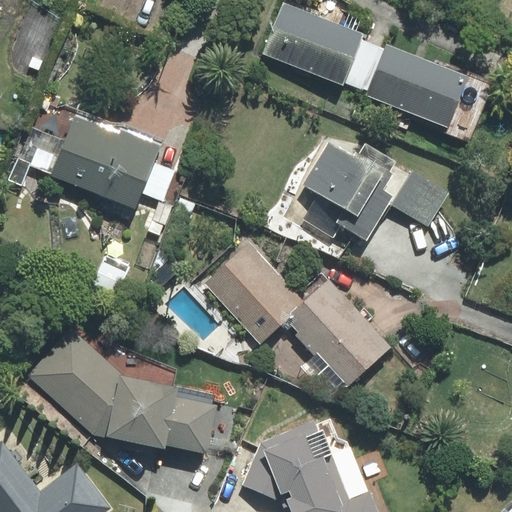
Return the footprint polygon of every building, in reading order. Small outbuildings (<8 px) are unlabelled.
[(258,55),(340,89),(343,83),(363,92),(361,98),(442,132),(463,82),(279,4),(258,55)] [(159,143),(67,110),(41,180),(133,214),(159,143)] [(445,196),(362,146),(353,162),(327,146),(301,190),(315,198),(301,221),(332,240),(340,226),(366,241),(388,206),(426,228),(445,196)] [(244,245),(201,285),(257,346),(284,322),(346,390),(390,351),(327,282),(301,306),(244,245)] [(130,268),(106,254),(88,285),(112,299),(130,268)] [(511,285),(503,309),(511,312),(511,285)] [(63,322),(18,370),(90,438),(164,454),(165,450),(203,458),(216,398),(122,378),(63,322)] [(316,424),(257,448),(239,486),(281,506),(283,511),(372,511),(345,445),(328,453),(316,424)] [(0,441),(0,511),(105,511),(75,469),(38,496),(0,441)]
